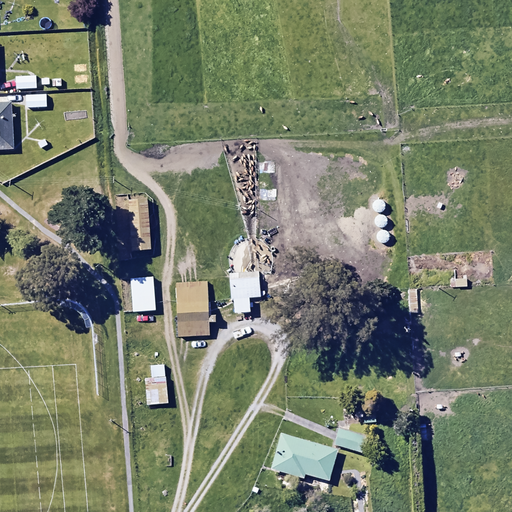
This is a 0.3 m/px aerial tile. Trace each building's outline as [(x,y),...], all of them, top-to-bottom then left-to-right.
[(36,78),(15,79),(15,92),(36,91),(36,78)] [(53,97),(25,97),(25,110),(47,110),(47,103),(53,103),(53,97)] [(0,154),(10,155),(11,104),(0,103),(0,154)] [(148,200),(128,202),(132,255),(152,253),(148,200)] [(259,275),(229,277),(230,302),(233,302),(234,316),(251,315),(250,302),(260,301),(259,275)] [(153,278),(130,280),(133,315),(156,314),(153,278)] [(210,304),(207,304),(206,283),(175,284),(178,342),(209,341),(208,326),(216,326),(216,316),(211,316),(210,304)] [(150,379),(144,380),(147,408),(168,406),(164,364),(148,366),(150,379)] [(366,441),(338,432),(332,449),(360,458),(366,441)] [(337,453),(279,437),(269,473),(304,483),(306,477),(329,483),(337,453)]
